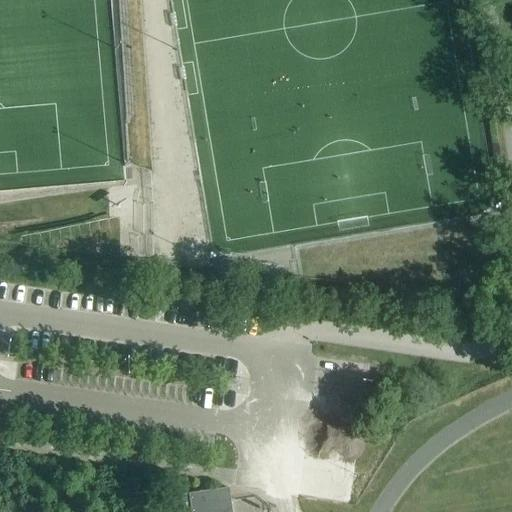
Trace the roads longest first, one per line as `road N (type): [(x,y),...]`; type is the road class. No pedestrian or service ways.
road 1 (unclassified): [(0,314),(281,355),(302,328),(474,352),(511,335)]
road 2 (unknown): [(380,511),(427,454),(511,406)]
road 3 (unclassified): [(511,136),(489,0)]
